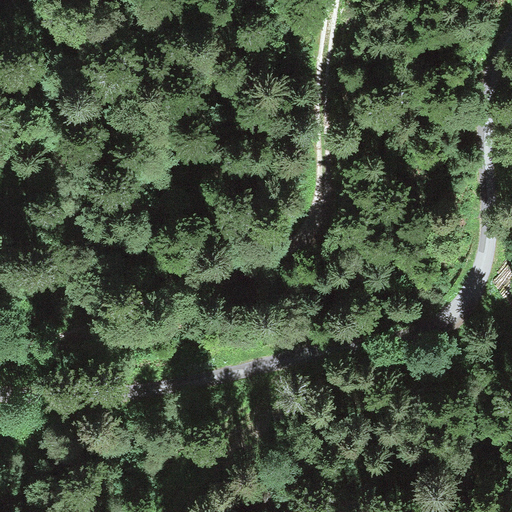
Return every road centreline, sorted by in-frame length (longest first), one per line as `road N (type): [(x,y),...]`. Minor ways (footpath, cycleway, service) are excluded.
road 1 (unclassified): [(0,394),(173,392),(410,340),(454,319),(480,282),(492,231),(488,100),(495,55),(511,28)]
road 2 (track): [(0,350),(41,343),(279,256),(300,238),(319,175),(318,92),(332,0)]
